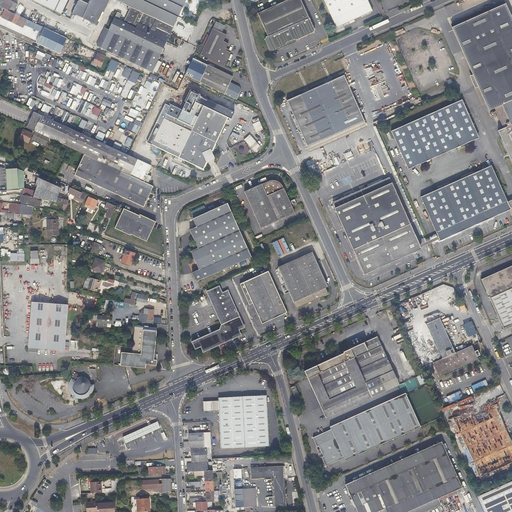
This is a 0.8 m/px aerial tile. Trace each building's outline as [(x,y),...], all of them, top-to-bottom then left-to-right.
[(0,6),(0,7),(5,10),(8,11),(9,8),(12,1),(9,0),(0,0),(2,2),(0,6)] [(66,0),(30,0),(60,14),(66,0)] [(79,0),(73,13),(90,21),(91,22),(98,25),(109,0),(79,0)] [(123,0),(122,3),(125,5),(129,6),(127,10),(129,11),(124,23),(119,20),(121,14),(117,12),(109,31),(100,48),(152,72),(185,0),(123,0)] [(285,44),(285,43),(286,42),(293,39),(295,40),(313,32),(314,29),(301,0),(287,0),(257,13),(266,36),(265,37),(264,40),(268,49),(271,50),(285,44)] [(359,16),(359,18),(372,12),(366,0),(322,0),(335,28),(347,23),(353,20),(352,19),(359,16)] [(13,13),(14,10),(18,3),(14,2),(10,8),(9,8),(8,11),(13,13)] [(449,30),(453,39),(495,54),(494,54),(497,60),(499,59),(511,88),(511,26),(503,5),(497,8),(489,7),(489,11),(487,12),(480,11),(479,16),(478,16),(470,15),(470,20),(469,20),(461,19),(461,24),(460,25),(452,24),(452,28),(449,30)] [(8,11),(5,10),(2,17),(23,28),(25,25),(37,31),(40,26),(13,13),(8,11)] [(60,54),(61,52),(67,38),(44,28),(42,33),(37,43),(60,54)] [(105,29),(97,47),(100,48),(109,31),(105,29)] [(225,52),(226,48),(228,45),(223,43),(226,37),(212,30),(204,47),(200,55),(199,56),(223,67),(230,54),(225,52)] [(495,54),(453,39),(486,113),(492,111),(493,114),(491,115),(491,114),(490,114),(489,114),(488,114),(488,115),(487,116),(488,117),(488,118),(489,118),(490,118),(491,118),(492,117),(494,116),(500,131),(511,156),(508,158),(511,167),(511,88),(499,59),(497,60),(494,54),(495,54)] [(38,51),(35,58),(42,61),(45,54),(38,51)] [(104,59),(100,58),(97,56),(93,63),(101,67),(104,59)] [(56,67),(58,59),(51,58),(49,66),(56,67)] [(157,72),(162,62),(159,61),(154,71),(157,72)] [(66,63),(63,71),(85,79),(88,70),(70,63),(70,64),(66,63)] [(136,83),(140,72),(119,64),(114,76),(120,78),(121,76),(136,83)] [(238,91),(238,89),(239,88),(230,83),(232,78),(207,66),(199,83),(237,101),(241,92),(238,91)] [(38,94),(85,114),(90,102),(98,106),(101,98),(78,88),(75,95),(70,92),(72,88),(71,87),(73,83),(47,72),(45,78),(41,77),(38,84),(42,85),(38,94)] [(144,85),(150,88),(154,79),(149,76),(144,85)] [(285,100),(295,124),(305,147),(362,122),(343,76),(285,100)] [(106,88),(109,81),(102,79),(100,86),(106,88)] [(136,86),(137,87),(132,97),(142,102),(149,88),(138,83),(136,86)] [(183,91),(191,95),(193,91),(186,87),(183,91)] [(100,108),(94,105),(92,111),(100,115),(105,105),(110,107),(112,102),(104,98),(100,108)] [(226,108),(206,99),(203,105),(222,115),(226,108)] [(34,107),(42,109),(43,103),(35,101),(34,107)] [(412,167),(436,157),(435,155),(447,150),(448,151),(471,141),(471,140),(476,137),(460,101),(389,131),(405,168),(412,165),(412,167)] [(151,145),(203,169),(206,162),(205,158),(204,156),(203,154),(202,153),(204,149),(211,153),(231,111),(226,108),(222,115),(203,105),(192,127),(166,114),(151,145)] [(111,116),(113,110),(106,108),(104,114),(111,116)] [(128,108),(126,115),(136,118),(138,111),(128,108)] [(35,112),(31,120),(37,123),(41,115),(35,112)] [(84,155),(80,165),(75,175),(143,207),(153,187),(143,182),(151,166),(41,115),(37,123),(31,120),(27,128),(84,155)] [(82,119),(79,126),(84,129),(87,121),(82,119)] [(23,129),(21,134),(19,138),(28,143),(32,134),(23,129)] [(495,133),(506,159),(508,158),(511,156),(500,131),(495,133)] [(214,158),(211,153),(204,149),(202,153),(203,154),(204,156),(205,158),(206,162),(214,158)] [(24,172),(20,170),(16,169),(16,167),(5,163),(6,168),(5,168),(7,190),(18,189),(18,188),(24,188),(24,175),(24,172)] [(437,240),(437,241),(438,241),(507,211),(508,209),(489,167),(418,198),(437,240)] [(60,188),(49,183),(37,177),(34,186),(36,187),(35,191),(24,188),(23,194),(68,206),(68,201),(57,197),(60,188)] [(272,181),(271,181),(270,181),(266,183),(262,184),(244,191),(260,228),(295,213),(292,207),(291,208),(288,202),(289,201),(284,189),(283,189),(282,186),(281,185),(280,184),(279,183),(277,182),(276,181),(274,181),(272,181)] [(334,206),(364,273),(421,247),(392,181),(364,194),(361,188),(343,196),(346,201),(335,206),(334,206)] [(81,193),(76,190),(70,188),(68,193),(79,198),(81,193)] [(31,200),(33,200),(35,201),(35,197),(22,194),(21,201),(31,203),(31,200)] [(332,200),(335,206),(346,201),(343,196),(332,200)] [(85,206),(89,208),(94,210),(98,201),(89,197),(85,206)] [(106,202),(106,204),(105,206),(109,208),(106,216),(110,218),(115,206),(106,202)] [(196,281),(211,275),(251,257),(227,203),(192,218),(196,227),(189,230),(197,248),(191,251),(197,267),(195,268),(196,270),(192,272),(196,281)] [(22,213),(18,212),(19,219),(22,220),(22,215),(26,215),(26,205),(22,204),(22,213)] [(123,210),(154,223),(155,222),(140,215),(139,216),(123,209),(123,210)] [(122,211),(154,225),(154,223),(123,210),(122,211)] [(149,235),(154,225),(122,211),(118,221),(123,224),(149,235)] [(58,235),(58,224),(58,219),(57,219),(51,219),(47,219),(47,235),(58,235)] [(120,231),(123,224),(118,221),(115,228),(120,231)] [(149,235),(123,224),(120,231),(115,228),(114,229),(130,236),(131,235),(146,242),(149,235)] [(91,251),(95,252),(98,253),(101,246),(94,243),(91,251)] [(1,249),(1,257),(6,257),(6,261),(25,261),(25,251),(10,251),(10,249),(1,249)] [(121,263),(126,264),(130,266),(135,253),(126,250),(121,263)] [(328,294),(326,291),(325,288),(327,287),(312,252),(278,267),(296,308),(328,294)] [(92,269),(97,270),(102,272),(106,261),(96,257),(92,269)] [(511,265),(499,271),(482,279),(503,328),(511,323),(511,265)] [(268,271),(240,283),(249,305),(253,303),(262,324),(287,312),(268,271)] [(99,284),(100,284),(101,280),(91,278),(88,289),(97,291),(98,287),(99,284)] [(195,351),(197,349),(200,348),(202,353),(240,336),(238,331),(243,328),(226,291),(222,293),(218,286),(206,292),(221,327),(220,330),(191,343),(195,351)] [(138,294),(137,301),(148,303),(149,296),(138,294)] [(54,304),(31,302),(28,351),(38,352),(38,348),(69,350),(70,334),(65,334),(67,305),(54,304)] [(113,309),(121,310),(122,303),(114,302),(113,309)] [(147,320),(150,320),(153,320),(154,310),(145,308),(144,313),(148,314),(147,320)] [(97,315),(97,326),(112,327),(112,316),(97,315)] [(426,324),(433,341),(441,359),(431,363),(438,378),(478,360),(471,345),(454,352),(438,318),(426,324)] [(469,337),(478,333),(473,320),(464,324),(469,337)] [(150,365),(153,366),(156,366),(157,360),(154,359),(157,327),(134,325),(132,353),(130,366),(145,368),(145,365),(146,363),(150,364),(150,365)] [(343,353),(304,371),(326,418),(398,384),(376,337),(343,351),(343,353)] [(120,365),(130,366),(132,353),(121,352),(120,365)] [(32,366),(18,366),(5,366),(5,371),(24,371),(24,375),(33,375),(32,366)] [(73,380),(72,379),(71,380),(70,381),(69,383),(68,385),(68,387),(68,389),(69,392),(69,393),(71,394),(72,396),(70,398),(73,400),(75,398),(76,398),(78,399),(80,399),(82,399),(84,398),(85,398),(87,397),(88,396),(89,395),(86,391),(87,390),(88,389),(88,388),(88,386),(90,385),(89,383),(89,382),(88,382),(87,380),(86,379),(85,378),(83,378),(81,377),(79,377),(78,378),(77,374),(73,374),(73,380)] [(331,430),(313,439),(317,447),(318,447),(320,451),(321,453),(323,457),(322,458),(326,467),(344,459),(345,462),(420,427),(405,393),(330,428),(331,430)] [(217,398),(217,399),(217,401),(201,402),(202,412),(218,411),(220,449),(268,446),(265,394),(217,398)] [(511,462),(511,444),(505,430),(492,400),(453,419),(479,478),(511,462)] [(153,424),(142,429),(145,435),(156,431),(153,424)] [(142,428),(139,430),(142,437),(144,441),(147,440),(145,435),(142,429),(142,428)] [(142,437),(139,430),(128,435),(131,442),(142,437)] [(191,447),(191,456),(191,462),(187,463),(187,471),(201,470),(205,470),(212,469),(212,467),(208,467),(208,465),(207,465),(206,447),(204,447),(203,432),(188,433),(189,447),(191,447)] [(356,511),(377,511),(383,509),(384,511),(406,511),(461,488),(440,442),(344,486),(356,511)] [(264,506),(275,505),(286,505),(284,465),(250,467),(251,478),(262,477),(264,506)] [(149,474),(162,474),(162,466),(149,466),(149,474)] [(212,472),(212,469),(205,470),(205,473),(203,474),(203,477),(206,477),(206,480),(212,480),(212,476),(212,472)] [(234,479),(243,478),(242,469),(234,469),(234,479)] [(90,482),(90,487),(91,493),(101,492),(100,481),(98,481),(98,477),(91,478),(92,481),(90,482)] [(156,486),(156,482),(156,478),(141,479),(142,487),(156,486)] [(170,479),(166,478),(161,478),(162,492),(171,492),(170,479)] [(511,511),(511,486),(497,494),(502,505),(505,511),(511,511)] [(236,507),(257,507),(257,488),(235,489),(236,507)] [(222,490),(213,490),(213,491),(206,491),(207,501),(222,500),(222,490)] [(136,507),(136,511),(149,510),(148,498),(134,498),(134,507),(136,507)] [(85,502),(85,506),(85,508),(85,511),(96,511),(96,503),(96,501),(85,502)] [(105,511),(105,501),(101,501),(101,503),(99,503),(96,503),(96,511),(105,511)] [(114,511),(114,502),(110,502),(108,502),(108,501),(105,501),(105,511),(114,511)] [(203,501),(195,502),(196,510),(207,510),(206,501),(203,501)]
